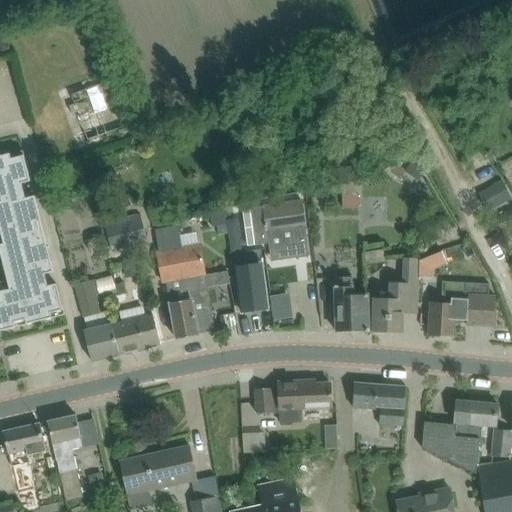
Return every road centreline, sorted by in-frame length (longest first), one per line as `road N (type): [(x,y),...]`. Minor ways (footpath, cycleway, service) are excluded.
road 1 (tertiary): [(0,410),(259,355),(511,370)]
road 2 (unknown): [(108,385),(35,142)]
